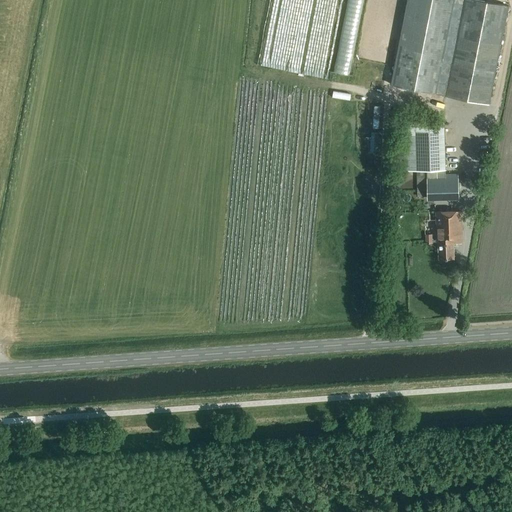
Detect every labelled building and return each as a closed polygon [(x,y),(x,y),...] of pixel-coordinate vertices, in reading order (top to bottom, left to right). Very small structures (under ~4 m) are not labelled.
[(409,0),(393,85),(490,104),(509,5),(482,0),(409,0)] [(401,121),(403,171),(426,170),(436,170),(447,170),(445,120),(401,121)] [(459,200),(458,174),(436,174),(436,170),(426,170),(427,175),(427,200),(459,200)] [(462,211),(435,212),(436,243),(438,243),(438,259),(453,258),(453,243),(461,243),(463,243),(462,211)] [(226,352),(226,341),(207,342),(207,347),(194,348),(194,353),(226,352)]
